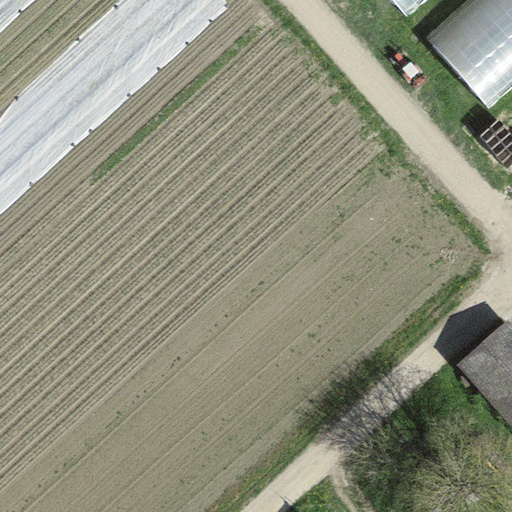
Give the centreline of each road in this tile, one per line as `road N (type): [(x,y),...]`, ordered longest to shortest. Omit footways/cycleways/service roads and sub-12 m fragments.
road 1 (track): [(511,250),(286,0)]
road 2 (track): [(511,293),(265,511)]
